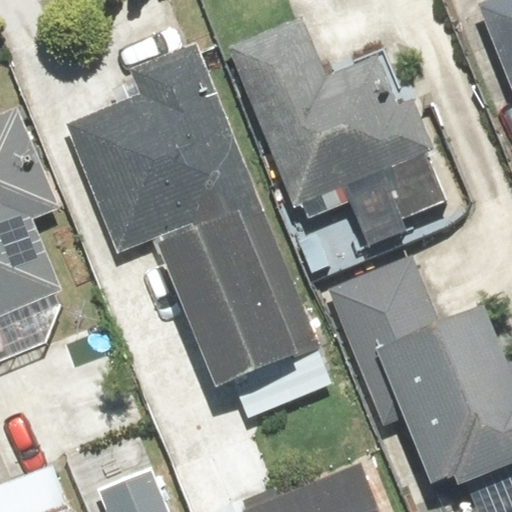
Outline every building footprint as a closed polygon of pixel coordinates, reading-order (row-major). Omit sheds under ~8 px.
[(511,0),(501,0),(471,13),(511,111),(511,110),(511,0)] [(294,25),(219,58),(296,230),(344,209),(361,248),(444,211),(378,63),(323,88),(294,25)] [(118,254),(142,245),(206,403),(225,395),(237,424),(326,388),(191,54),(128,79),(137,101),(68,128),(118,254)] [(8,109),(0,112),(0,320),(52,298),(22,229),(54,214),(8,109)] [(405,262),(321,296),(363,397),(377,391),(425,509),(511,473),(511,364),(504,368),(483,316),(435,335),(405,262)] [(60,511),(44,474),(0,492),(0,511),(60,511)] [(189,511),(173,474),(104,503),(108,511),(189,511)] [(369,511),(355,475),(261,511),(369,511)]
